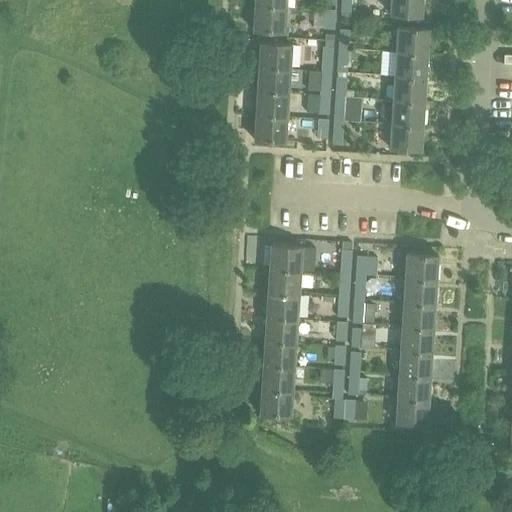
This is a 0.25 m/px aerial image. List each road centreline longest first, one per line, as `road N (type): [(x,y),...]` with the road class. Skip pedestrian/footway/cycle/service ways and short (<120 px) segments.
road 1 (residential): [(485,0),(472,218)]
road 2 (residential): [(472,218),(395,199),(281,192)]
road 3 (track): [(0,409),(134,470),(160,466)]
